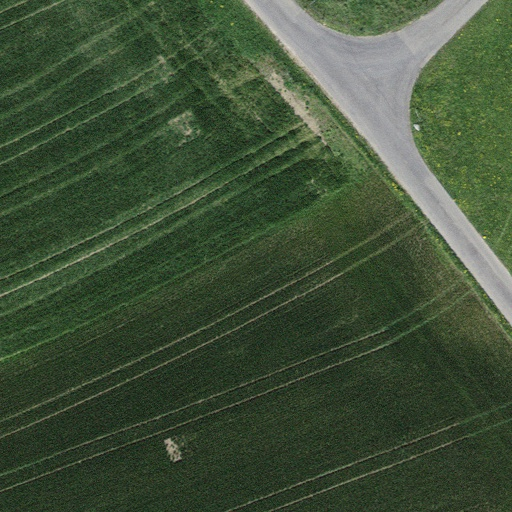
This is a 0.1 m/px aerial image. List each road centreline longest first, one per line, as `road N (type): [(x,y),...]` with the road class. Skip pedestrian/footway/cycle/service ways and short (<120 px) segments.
road 1 (unclassified): [(365,94),(511,301)]
road 2 (unclassified): [(365,94),(475,0)]
road 3 (unclassified): [(276,0),(365,94)]
